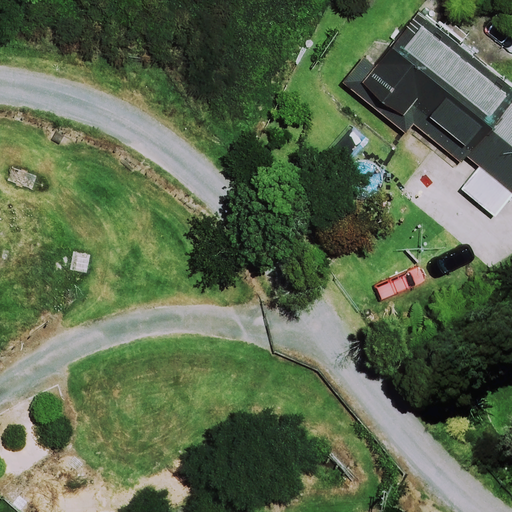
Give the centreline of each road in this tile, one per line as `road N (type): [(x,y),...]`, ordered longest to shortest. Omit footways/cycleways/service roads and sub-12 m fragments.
road 1 (track): [(484,511),(187,162),(78,102),(0,87)]
road 2 (track): [(339,338),(207,310),(56,350),(0,392)]
